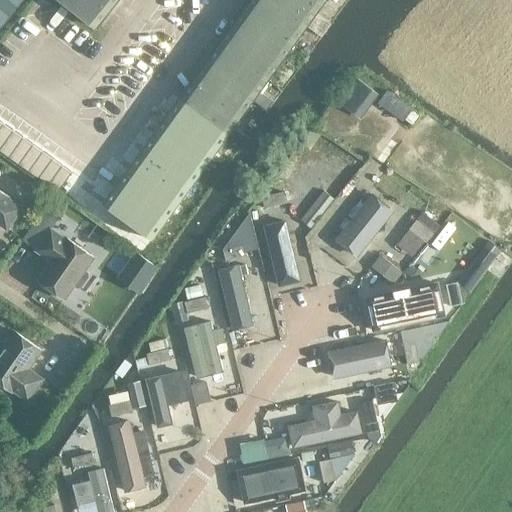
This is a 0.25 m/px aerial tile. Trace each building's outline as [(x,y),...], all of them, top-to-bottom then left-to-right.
[(0,0),(0,25),(20,0),(0,0)] [(61,0),(96,27),(117,0),(61,0)] [(228,133),(324,0),(249,0),(179,97),(228,133)] [(356,116),(374,91),(357,79),(339,103),(356,116)] [(413,123),(422,111),(388,88),(379,101),(413,123)] [(228,133),(179,97),(166,115),(216,151),(228,133)] [(216,151),(166,115),(154,133),(203,169),(216,151)] [(0,149),(13,131),(3,124),(0,128),(0,149)] [(0,151),(8,158),(22,138),(13,131),(0,149),(0,151)] [(203,169),(154,133),(141,151),(190,186),(203,169)] [(18,165),(32,145),(22,138),(8,158),(18,165)] [(28,172),(42,152),(32,145),(18,165),(28,172)] [(190,186),(141,151),(128,169),(177,204),(190,186)] [(38,179),(52,159),(42,152),(28,172),(38,179)] [(47,186),(61,166),(52,159),(38,179),(47,186)] [(57,193),(71,173),(61,166),(47,186),(57,193)] [(177,204),(128,169),(115,186),(164,222),(177,204)] [(151,240),(164,222),(115,186),(102,204),(151,240)] [(21,208),(7,198),(8,196),(0,190),(0,224),(7,229),(21,208)] [(375,191),(337,236),(359,254),(396,209),(375,191)] [(285,203),(283,192),(261,197),(264,208),(285,203)] [(265,223),(281,282),(317,272),(307,236),(295,239),(288,217),(265,223)] [(433,233),(416,219),(409,229),(426,242),(433,233)] [(83,271),(93,257),(67,238),(65,240),(51,229),(36,250),(51,260),(37,280),(64,299),(74,284),(77,286),(80,286),(87,277),(86,273),(83,271)] [(247,256),(244,244),(223,249),(226,261),(247,256)] [(395,281),(404,269),(382,252),(373,263),(395,281)] [(233,329),(255,324),(242,262),(220,266),(233,329)] [(140,263),(123,288),(136,297),(153,272),(140,263)] [(462,303),(457,282),(445,284),(450,306),(462,303)] [(208,308),(206,296),(185,301),(184,302),(187,313),(208,308)] [(225,343),(218,317),(186,326),(199,375),(226,368),(219,345),(225,343)] [(27,369),(30,365),(41,349),(14,331),(4,345),(2,343),(0,343),(0,383),(11,392),(13,390),(28,400),(42,379),(27,369)] [(386,335),(330,349),(337,376),(393,362),(386,335)] [(419,362),(415,340),(403,343),(407,364),(419,362)] [(171,360),(168,348),(147,353),(146,353),(147,354),(149,365),(171,360)] [(171,402),(191,397),(184,367),(130,380),(136,406),(150,402),(156,425),(175,420),(171,402)] [(196,401),(212,399),(210,379),(194,381),(196,401)] [(378,383),(379,399),(398,398),(396,381),(378,383)] [(293,443),(364,433),(361,408),(343,410),(342,398),(315,402),(317,418),(291,421),(293,443)] [(133,412),(130,400),(109,405),(109,406),(111,417),(133,412)] [(377,421),(373,400),(361,402),(365,424),(377,421)] [(159,482),(148,427),(135,429),(133,417),(111,421),(125,489),(159,482)] [(246,461),(294,450),(289,431),(242,443),(246,461)] [(95,464),(92,452),(71,458),(74,469),(95,464)] [(298,457),(233,467),(238,506),(296,497),(294,487),(302,486),(298,457)] [(335,480),(330,458),(319,461),(323,483),(335,480)] [(92,476),(74,480),(79,503),(98,499),(100,511),(116,511),(106,465),(90,468),(92,476)] [(308,511),(306,498),(287,502),(289,511),(308,511)]
